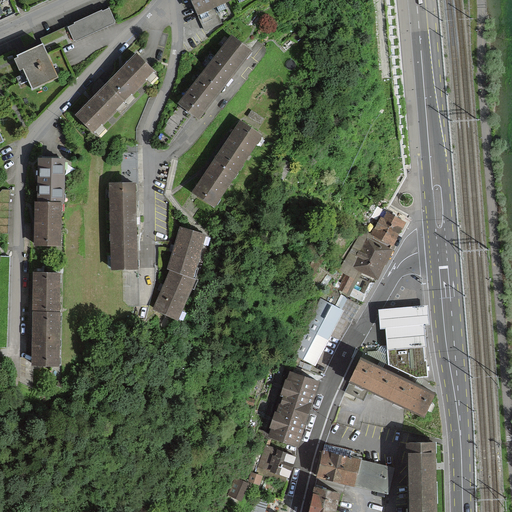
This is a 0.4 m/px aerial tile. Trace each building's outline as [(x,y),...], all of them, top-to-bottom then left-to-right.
[(182,0),(190,16),(226,0),(182,0)] [(111,8),(69,27),(76,41),(117,23),(111,8)] [(232,39),(208,70),(226,84),(238,68),(250,52),(232,39)] [(45,43),(19,55),(19,57),(16,58),(21,69),(25,68),(34,89),(61,77),(45,43)] [(137,56),(108,85),(125,101),(153,72),(137,56)] [(199,118),(226,84),(208,70),(181,104),(199,118)] [(108,85),(78,116),(95,132),(125,101),(108,85)] [(243,120),(219,156),(240,171),(265,135),(243,120)] [(215,208),(240,171),(219,156),(194,193),(215,208)] [(64,203),(64,161),(40,161),(40,203),(60,203),(64,203)] [(111,183),(111,227),(138,227),(138,204),(138,183),(111,183)] [(0,234),(9,235),(10,192),(2,191),(0,193),(0,234)] [(40,203),(36,203),(36,246),(59,246),(60,203),(40,203)] [(371,235),(391,246),(405,222),(385,211),(371,235)] [(208,235),(182,226),(167,267),(172,269),(193,278),(208,235)] [(139,255),(138,227),(111,227),(112,268),(139,268),(139,255)] [(352,266),(376,280),(393,251),(369,237),(352,266)] [(172,269),(154,308),(179,319),(197,279),(193,278),(172,269)] [(59,314),(60,274),(35,274),(35,295),(34,313),(59,314)] [(345,311),(321,298),(306,325),(330,338),(345,311)] [(380,329),(386,329),(387,343),(426,340),(425,326),(428,326),(426,306),(378,310),(380,329)] [(58,365),(59,314),(34,313),(34,342),(33,365),(58,365)] [(330,338),(306,325),(292,353),(316,366),(330,338)] [(428,375),(426,340),(387,343),(388,356),(428,375)] [(348,383),(387,402),(399,375),(361,357),(348,383)] [(309,415),(319,383),(290,374),(279,406),(309,415)] [(436,393),(399,375),(387,402),(424,419),(436,393)] [(298,447),(309,415),(279,406),(269,438),(298,447)] [(298,447),(269,438),(260,469),(289,478),(298,447)] [(407,490),(437,488),(436,438),(406,439),(407,490)] [(389,495),(396,467),(323,449),(316,477),(389,495)] [(236,479),(230,497),(244,501),(250,483),(236,479)] [(334,511),(339,493),(316,487),(309,511),(334,511)] [(437,511),(437,488),(407,490),(407,511),(437,511)]
